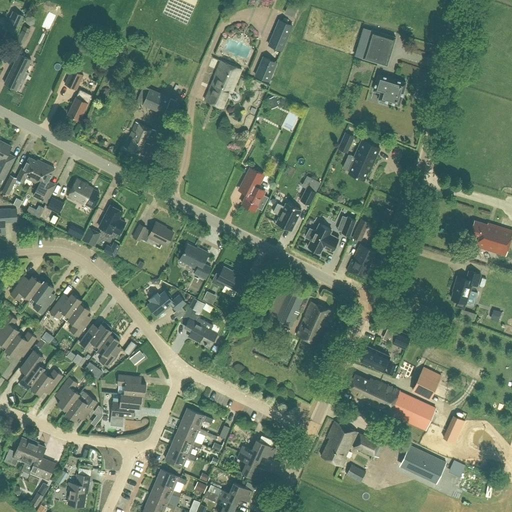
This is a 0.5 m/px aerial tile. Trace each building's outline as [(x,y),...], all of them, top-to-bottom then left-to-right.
[(23,16),(13,11),(5,28),(16,33),(23,16)] [(263,32),(268,33),(273,19),(268,17),(263,32)] [(293,25),(278,20),(268,45),(282,51),(293,25)] [(30,29),(24,26),(13,51),(19,54),(30,29)] [(395,37),(371,30),(362,58),(387,65),(395,37)] [(31,60),(20,54),(17,59),(5,83),(20,90),(26,78),(23,77),(31,60)] [(277,62),(263,56),(255,75),(269,81),(277,62)] [(243,68),(222,59),(204,100),(222,108),(230,89),(233,90),(243,68)] [(83,75),(71,69),(64,84),(76,90),(83,75)] [(405,83),(378,74),(373,90),(380,92),(378,99),(379,99),(379,102),(386,104),(387,102),(399,105),(405,83)] [(139,106),(167,116),(173,98),(145,88),(139,106)] [(92,95),(81,89),(77,96),(68,114),(80,120),(88,102),(92,95)] [(155,130),(136,122),(125,147),(144,155),(149,144),(147,143),(150,136),(152,137),(155,130)] [(345,132),(338,149),(347,153),(354,136),(345,132)] [(12,146),(0,140),(0,158),(1,159),(0,161),(0,177),(3,179),(15,157),(8,153),(12,146)] [(379,148),(361,140),(354,156),(356,157),(349,173),(364,180),(371,164),(372,164),(379,148)] [(33,181),(42,164),(30,158),(24,169),(22,168),(17,179),(24,182),(26,178),(33,181)] [(45,166),(42,164),(33,181),(39,185),(34,195),(47,202),(56,185),(48,181),(55,169),(46,164),(45,166)] [(264,175),(251,168),(240,189),(247,193),(242,203),(255,210),(265,191),(258,187),(264,175)] [(88,184),(76,178),(67,196),(78,202),(79,201),(93,208),(99,196),(97,195),(99,191),(92,188),(91,190),(86,187),(88,184)] [(15,182),(8,179),(2,191),(9,195),(15,182)] [(316,192),(306,187),(300,200),(310,205),(316,192)] [(64,203),(52,197),(47,207),(58,213),(64,203)] [(288,202),(278,223),(293,231),(304,211),(288,202)] [(111,204),(100,226),(106,229),(107,227),(119,234),(125,222),(119,218),(123,210),(111,204)] [(11,210),(11,209),(0,209),(0,233),(5,233),(5,222),(17,221),(16,209),(11,210)] [(347,218),(342,216),(337,229),(342,231),(341,232),(350,236),(356,220),(347,216),(347,218)] [(369,222),(361,218),(352,236),(360,240),(369,222)] [(487,224),(474,220),(470,236),(474,237),(474,239),(477,240),(476,246),(505,256),(511,234),(511,230),(487,223),(487,224)] [(166,226),(156,221),(151,231),(146,228),(146,227),(139,223),(133,237),(140,240),(141,238),(146,241),(149,237),(162,243),(163,242),(167,244),(173,232),(165,228),(166,226)] [(331,230),(319,223),(316,231),(310,228),(305,237),(311,240),(308,247),(320,253),(323,246),(333,251),(339,239),(329,234),(331,230)] [(100,233),(90,228),(84,240),(82,239),(94,246),(100,233)] [(200,250),(187,243),(180,259),(197,268),(195,272),(206,278),(211,267),(203,263),(208,253),(200,248),(200,250)] [(376,251),(361,244),(353,259),(352,259),(347,270),(364,278),(376,251)] [(223,288),(225,284),(237,290),(236,293),(244,297),(249,287),(241,283),(245,276),(237,272),(236,273),(224,267),(220,274),(216,272),(211,281),(223,288)] [(457,300),(455,305),(463,307),(464,303),(465,303),(471,284),(477,286),(480,274),(469,270),(466,279),(457,276),(454,286),(455,286),(451,299),(457,300)] [(42,282),(33,276),(24,288),(18,284),(11,294),(19,301),(24,295),(30,300),(32,297),(42,282)] [(44,280),(42,282),(32,297),(38,302),(33,308),(42,314),(50,304),(45,300),(54,287),(44,280)] [(300,288),(290,284),(287,291),(280,288),(267,315),(274,319),(275,318),(291,325),(294,319),(294,320),(306,294),(299,291),(300,288)] [(151,302),(148,304),(157,316),(171,304),(177,310),(185,303),(179,295),(173,300),(165,291),(159,295),(157,293),(149,300),(151,302)] [(63,312),(69,316),(69,317),(80,302),(81,302),(82,300),(72,293),(63,305),(58,301),(50,312),(59,318),(63,312)] [(205,304),(194,298),(189,307),(196,311),(198,306),(203,308),(205,304)] [(332,311),(311,301),(296,335),(315,343),(323,325),(326,326),(332,311)] [(90,309),(81,302),(80,302),(69,317),(69,316),(67,319),(74,324),(69,330),(78,337),(86,327),(80,323),(90,309)] [(476,314),(478,306),(468,303),(466,311),(476,314)] [(185,311),(182,307),(174,313),(178,319),(182,316),(185,311)] [(493,310),(490,319),(499,322),(502,312),(493,310)] [(200,316),(193,312),(185,325),(192,329),(189,336),(209,347),(217,333),(211,330),(213,325),(200,317),(200,316)] [(0,336),(0,342),(6,347),(17,332),(18,333),(19,330),(12,325),(17,319),(9,313),(1,324),(6,328),(0,336)] [(190,316),(185,313),(180,322),(185,325),(190,316)] [(235,319),(230,316),(226,323),(232,326),(235,319)] [(99,347),(110,332),(112,330),(111,330),(112,327),(104,321),(103,324),(102,323),(92,336),(87,332),(80,342),(88,348),(93,342),(99,347)] [(411,336),(398,330),(392,344),(405,349),(411,336)] [(17,332),(6,347),(4,350),(14,357),(24,344),(29,347),(37,338),(28,331),(24,337),(18,333),(17,332)] [(99,347),(97,350),(103,354),(99,360),(108,367),(116,357),(111,353),(120,340),(110,332),(99,347)] [(135,341),(131,344),(137,351),(141,348),(135,341)] [(390,356),(368,346),(367,348),(366,347),(363,353),(364,354),(363,356),(361,361),(383,371),(390,356)] [(23,378),(32,385),(43,370),(45,368),(38,363),(43,357),(34,351),(27,361),(20,370),(26,374),(23,378)] [(134,354),(130,358),(134,364),(139,360),(134,354)] [(441,375),(423,366),(411,391),(429,400),(441,375)] [(43,370),(32,385),(30,387),(41,395),(50,382),(55,386),(62,375),(54,369),(49,375),(43,370)] [(125,385),(124,393),(124,394),(142,395),(145,396),(146,383),(130,382),(131,375),(118,374),(117,385),(125,385)] [(370,380),(355,374),(348,391),(368,400),(366,403),(426,430),(436,407),(375,380),(370,378),(370,380)] [(78,396),(80,393),(73,389),(78,383),(69,377),(62,387),(67,390),(57,404),(67,410),(67,411),(78,396)] [(67,410),(65,413),(75,420),(85,407),(90,411),(97,401),(83,390),(80,393),(78,396),(67,411),(67,410)] [(124,394),(124,393),(121,393),(120,401),(112,401),(111,417),(124,418),(124,412),(125,406),(141,407),(142,395),(124,394)] [(200,428),(203,420),(212,423),(214,419),(188,408),(182,421),(200,428)] [(465,420),(453,415),(443,437),(455,443),(465,420)] [(200,428),(182,421),(177,433),(194,441),(198,432),(206,436),(208,432),(200,428)] [(356,431),(335,421),(327,436),(330,438),(321,455),(342,465),(347,457),(345,456),(350,447),(351,448),(353,445),(378,456),(383,444),(356,431)] [(230,428),(224,425),(219,436),(225,438),(230,428)] [(177,433),(171,446),(189,454),(189,453),(193,445),(201,448),(202,444),(194,441),(177,433)] [(26,461),(34,442),(22,437),(16,451),(10,449),(5,460),(15,464),(18,457),(26,461)] [(243,446),(240,452),(259,460),(262,455),(271,459),(276,448),(257,439),(252,450),(243,446)] [(46,447),(34,442),(26,461),(22,470),(30,473),(49,481),(53,472),(44,469),(46,464),(40,461),(46,447)] [(217,442),(214,449),(206,446),(205,450),(220,456),(224,446),(217,442)] [(446,460),(410,443),(401,461),(437,478),(446,460)] [(226,450),(235,452),(237,446),(228,444),(226,450)] [(189,454),(171,446),(166,459),(183,466),(187,457),(195,461),(197,457),(189,453),(189,454)] [(257,466),(259,460),(240,452),(238,458),(246,462),(242,473),(261,481),(266,470),(257,466)] [(72,456),(59,482),(67,486),(80,460),(72,456)] [(365,472),(352,464),(345,475),(359,482),(365,472)] [(105,482),(107,470),(87,466),(86,473),(97,475),(96,480),(105,482)] [(161,469),(156,482),(174,489),(178,481),(186,484),(188,480),(161,469)] [(91,476),(78,474),(76,482),(70,481),(69,489),(71,489),(68,503),(84,506),(86,491),(88,492),(91,476)] [(209,491),(237,503),(239,498),(249,502),(254,491),(252,490),(255,485),(247,481),(245,487),(234,482),(229,493),(211,485),(209,491)] [(156,482),(150,494),(168,502),(172,493),(180,497),(182,493),(174,489),(156,482)] [(237,503),(209,491),(207,490),(204,496),(223,505),(220,511),(240,511),(234,509),(237,503)] [(44,495),(38,491),(31,502),(37,506),(44,495)] [(168,502),(150,494),(145,507),(156,511),(163,511),(166,506),(175,510),(177,506),(168,502)]
